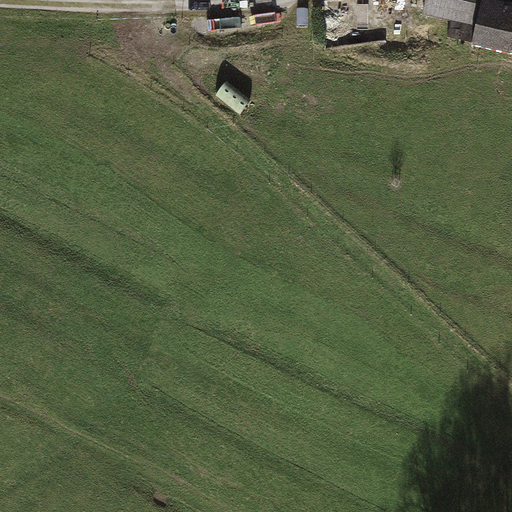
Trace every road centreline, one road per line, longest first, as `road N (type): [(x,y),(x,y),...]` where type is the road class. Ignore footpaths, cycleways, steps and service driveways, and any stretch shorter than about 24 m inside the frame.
road 1 (track): [(92,7),(511,393)]
road 2 (track): [(0,3),(160,9),(272,0)]
